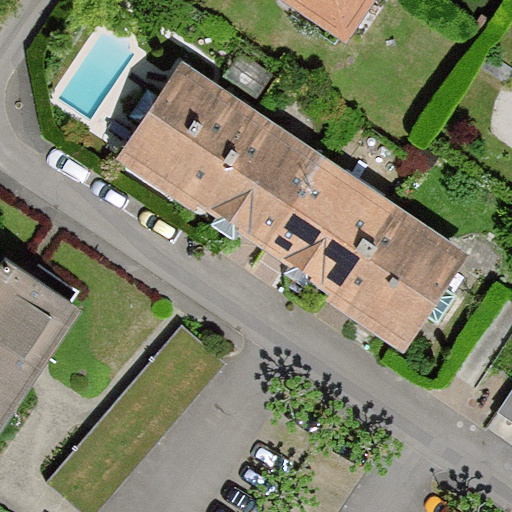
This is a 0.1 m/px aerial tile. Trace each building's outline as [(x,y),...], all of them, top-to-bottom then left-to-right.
[(369,0),(293,0),(346,35),(369,0)] [(204,194),(253,119),(185,73),(167,101),(151,91),(134,116),(150,127),(132,157),(199,202),(204,194)] [(268,247),(321,164),(253,119),(204,194),(225,208),(214,224),(236,239),(241,231),(268,247)] [(342,286),(391,213),(321,164),(268,247),(293,264),(288,272),(308,288),(320,272),(342,286)] [(459,257),(391,213),(342,286),(337,295),(403,340),(423,313),(438,323),(456,295),(440,286),(459,257)] [(0,410),(0,411),(10,418),(31,387),(22,381),(75,302),(8,256),(3,264),(0,262),(0,410)] [(167,345),(48,483),(80,511),(94,511),(208,380),(167,345)]
